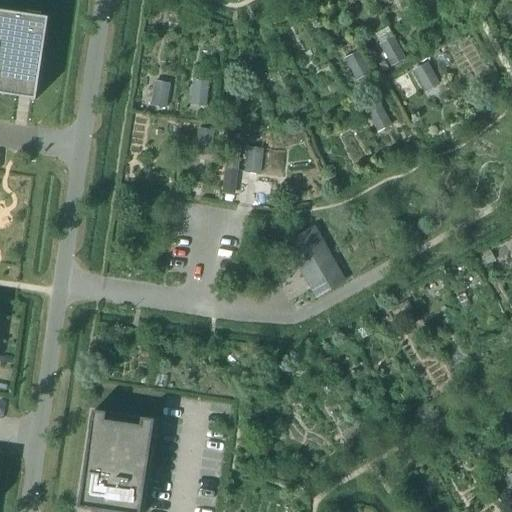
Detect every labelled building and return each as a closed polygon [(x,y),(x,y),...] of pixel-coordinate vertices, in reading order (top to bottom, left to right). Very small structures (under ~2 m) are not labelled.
[(0,94),(36,100),(48,18),(0,11),(0,94)] [(380,45),(392,66),(404,59),(392,38),(380,45)] [(357,53),(345,59),(356,80),(368,74),(357,53)] [(438,85),(426,64),(414,71),(426,92),(438,85)] [(151,106),(165,108),(169,85),(155,82),(151,106)] [(205,107),(207,83),(194,82),(191,105),(205,107)] [(366,112),(378,133),(390,126),(379,105),(366,112)] [(196,154),(210,155),(213,131),(199,130),(196,154)] [(226,146),(222,172),(238,174),(242,149),(226,146)] [(248,149),(245,173),(259,174),(262,150),(248,149)] [(285,245),(315,298),(345,282),(314,228),(285,245)] [(77,510),(87,511),(140,511),(154,422),(92,413),(77,510)]
